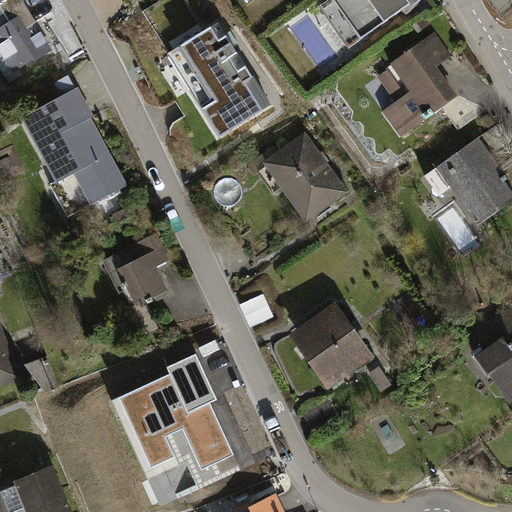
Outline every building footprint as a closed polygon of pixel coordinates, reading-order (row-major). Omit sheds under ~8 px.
[(0,0),(0,15),(22,2),(21,0),(0,0)] [(411,4),(408,0),(335,0),(333,2),(362,41),(411,4)] [(36,23),(22,2),(0,15),(0,24),(3,29),(0,30),(0,66),(6,76),(30,61),(34,61),(50,51),(33,24),(36,23)] [(218,25),(168,57),(220,137),(270,105),(218,25)] [(436,33),(391,66),(412,93),(408,96),(387,69),(377,77),(397,104),(383,114),(401,139),(459,97),(438,68),(453,57),(436,33)] [(76,89),(24,117),(58,180),(50,184),(68,218),(125,187),(87,118),(91,116),(76,89)] [(306,137),(268,165),(307,218),(345,191),(306,137)] [(437,169),(482,228),(511,206),(511,193),(505,184),(510,180),(479,138),(437,169)] [(157,233),(110,257),(136,309),(169,292),(156,268),(171,260),(157,233)] [(511,305),(494,318),(508,338),(477,361),(510,407),(511,405),(511,305)] [(336,310),(297,337),(327,379),(365,352),(336,310)] [(0,327),(0,382),(18,375),(0,327)] [(146,368),(102,384),(125,447),(169,430),(146,368)] [(306,414),(315,430),(340,416),(332,400),(306,414)] [(70,511),(53,468),(0,489),(0,511),(70,511)] [(279,511),(273,498),(243,511),(279,511)]
